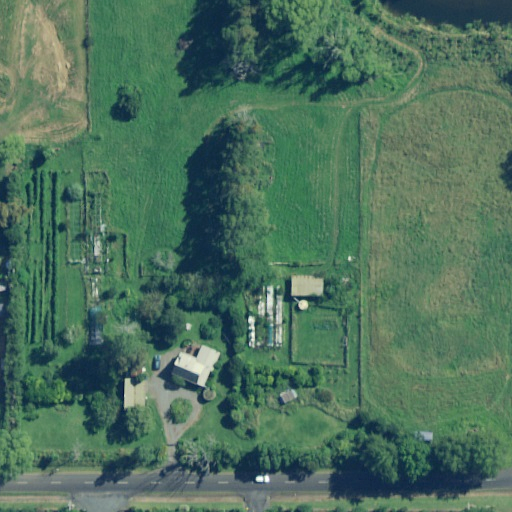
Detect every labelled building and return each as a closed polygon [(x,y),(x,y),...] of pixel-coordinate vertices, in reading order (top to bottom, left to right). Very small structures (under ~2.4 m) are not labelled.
[(104,195),(91,195),(92,262),(104,262),(104,195)] [(324,296),(324,277),(291,277),(291,296),(324,296)] [(220,353),(203,346),(198,360),(181,353),(172,375),(204,387),(211,372),(212,372),(220,353)] [(146,409),(145,379),(125,379),(125,409),(146,409)] [(297,397),(293,389),(280,396),(284,404),(297,397)]
